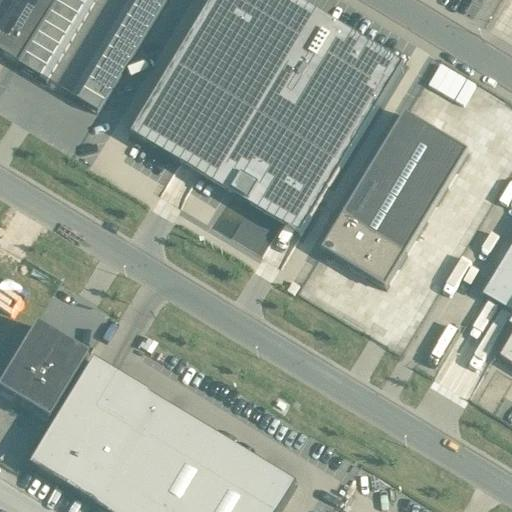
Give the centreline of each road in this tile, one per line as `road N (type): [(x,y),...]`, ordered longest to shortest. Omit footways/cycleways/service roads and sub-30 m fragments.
road 1 (unclassified): [(0,180),(511,489)]
road 2 (unclassified): [(387,0),(511,75)]
